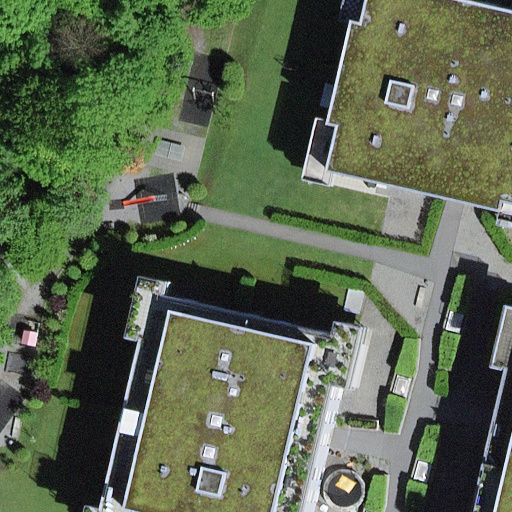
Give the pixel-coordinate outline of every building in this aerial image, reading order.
[(509,214),(511,203),(511,202),(511,8),(476,0),(379,0),(374,22),(364,19),(338,125),(347,128),(337,172),(340,172),(457,201),(506,213),(509,214)] [(364,19),(374,22),(379,0),(353,0),(350,16),(364,19)] [(340,172),(337,172),(347,128),(338,125),(323,122),(309,181),(336,188),(340,172)] [(503,226),(511,228),(511,202),(511,203),(509,214),(506,213),(503,226)] [(151,340),(161,342),(172,297),(175,298),(178,283),(151,277),(137,337),(151,340)] [(314,511),(332,440),(344,388),(345,385),(334,383),(345,338),(342,337),(175,298),(172,297),(161,342),(151,340),(112,509),(110,511),(314,511)] [(511,316),(500,369),(511,371),(511,316)] [(344,388),(358,392),(373,329),(345,322),(342,337),(345,338),(334,383),(345,385),(344,388)] [(511,511),(511,383),(503,422),(481,511),(511,511)]
